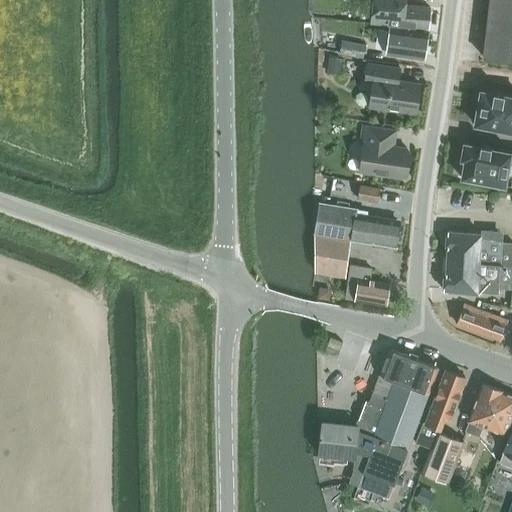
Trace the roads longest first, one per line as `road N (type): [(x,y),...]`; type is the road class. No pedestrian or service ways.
road 1 (tertiary): [(412,338),(456,0)]
road 2 (tertiary): [(230,286),(222,0)]
road 3 (unclassified): [(230,286),(0,202)]
road 4 (tertiary): [(226,511),(230,286)]
road 5 (tertiary): [(412,338),(230,286)]
